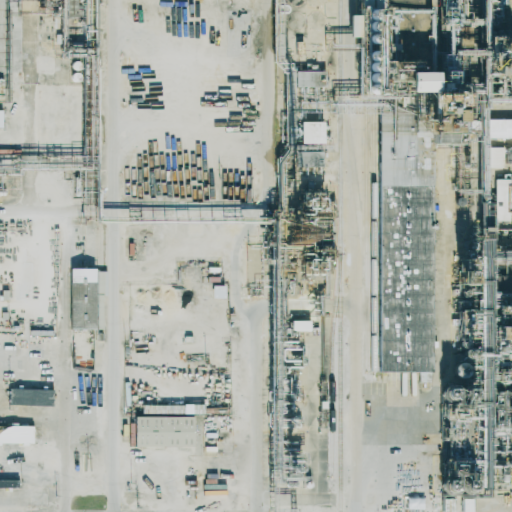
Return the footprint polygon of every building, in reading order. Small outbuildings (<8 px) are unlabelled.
[(379,372),(432,371),(429,148),(425,142),(467,141),(467,117),(453,117),(452,54),(443,59),(443,62),(440,62),(441,63),(431,69),(397,70),(397,89),(416,89),(416,109),(404,110),(404,95),(388,95),(384,89),(381,91),(361,91),(361,101),(357,103),(358,112),(374,112),(379,372)] [(324,70),(295,70),(295,85),(324,86),(324,70)] [(486,118),(486,137),(511,137),(511,119),(486,118)] [(299,142),(322,142),(322,120),(299,120),(299,142)] [(486,167),(502,167),(502,147),(487,147),(486,167)] [(322,151),(294,151),(294,166),(322,166),(322,151)] [(511,178),(494,178),(494,220),(511,220),(511,231),(511,230),(511,178)] [(220,283),(220,266),(200,266),(199,283),(220,283)] [(68,328),(94,328),(94,268),(69,268),(68,328)] [(94,293),(103,293),(104,271),(95,271),(94,293)] [(309,320),(290,320),(290,331),(309,331),(309,320)] [(8,404),(52,405),(52,389),(8,388),(8,404)] [(193,416),(133,416),(134,447),(194,446),(193,416)] [(0,442),(32,443),(33,426),(0,425),(0,442)] [(471,511),(472,499),(461,498),(460,511),(471,511)]
